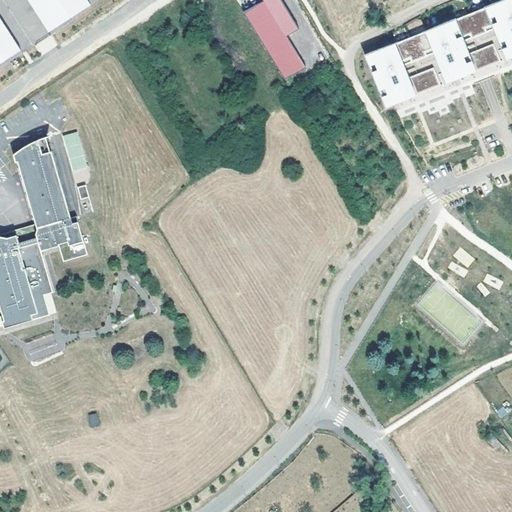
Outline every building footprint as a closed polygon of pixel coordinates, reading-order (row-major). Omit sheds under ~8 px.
[(28,0),(49,32),(90,5),(87,0),(28,0)] [(246,9),(281,80),(304,68),(288,34),(296,30),(281,0),(261,0),(263,1),(246,9)] [(374,60),(369,62),(384,100),(392,97),(390,93),(397,90),(401,101),(411,96),(408,89),(413,87),(416,94),(441,84),(434,67),(424,71),(426,75),(420,78),(418,73),(409,77),(404,65),(413,61),(411,57),(425,51),(426,56),(435,52),(444,76),(452,73),(450,69),(457,66),(461,76),(471,72),(468,65),(473,63),(476,70),(501,60),(494,43),(484,46),(486,51),(480,53),(478,49),(469,53),(464,40),(473,37),(471,32),(484,27),(486,31),(494,28),(504,52),(511,48),(510,45),(511,43),(511,1),(511,0),(499,0),(491,4),(494,11),(490,13),(487,5),(473,11),(471,7),(467,9),(468,13),(455,19),(458,26),(453,28),(450,20),(431,28),(434,35),(430,37),(427,30),(413,36),(411,32),(407,34),(409,37),(395,43),(398,50),(393,52),(390,45),(371,53),(374,60)] [(0,63),(21,50),(0,17),(0,63)] [(164,25),(153,31),(156,37),(167,30),(164,25)] [(484,27),(471,32),(473,37),(486,31),(484,27)] [(425,51),(411,57),(413,61),(426,56),(425,51)] [(371,53),(366,55),(369,62),(374,60),(371,53)] [(452,73),(444,76),(447,82),(461,76),(457,66),(450,69),(452,73)] [(392,97),(384,100),(387,106),(401,101),(397,90),(390,93),(392,97)] [(80,132),(65,134),(70,170),(85,168),(80,132)] [(41,138),(38,139),(42,153),(52,151),(48,137),(45,137),(41,138)] [(34,229),(7,237),(0,235),(0,307),(1,310),(0,309),(0,315),(2,315),(3,319),(1,320),(3,327),(49,314),(43,294),(52,292),(40,250),(59,245),(63,259),(87,252),(76,216),(70,218),(52,151),(42,153),(38,139),(37,139),(32,141),(28,143),(24,145),(20,147),(16,150),(13,153),(34,229)] [(85,185),(77,187),(81,199),(89,197),(85,185)] [(496,411),(501,418),(508,413),(503,407),(496,411)] [(96,413),(87,415),(91,427),(100,424),(96,413)]
